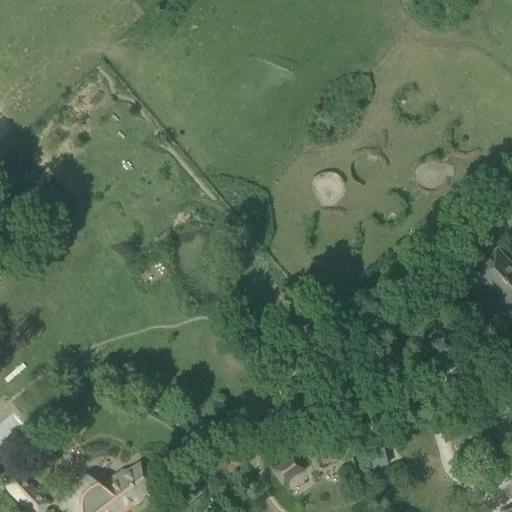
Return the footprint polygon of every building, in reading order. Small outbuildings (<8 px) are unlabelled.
[(511,259),(496,244),(469,275),(486,295),(488,294),(508,314),(511,310),(511,259)] [(333,348),(311,322),(294,336),(316,362),(333,348)] [(298,386),(282,392),(295,427),(311,421),(298,386)] [(343,441),(318,448),(322,465),(361,454),(345,392),(330,395),(343,441)] [(393,448),(373,452),(375,466),(396,462),(393,448)] [(293,457),(271,474),(282,488),(303,471),(293,457)] [(69,511),(128,511),(140,504),(138,500),(154,489),(138,466),(122,478),(118,473),(103,486),(87,475),(77,481),(73,487),(69,494),(67,500),(66,507),(69,511)] [(6,490),(27,511),(42,511),(48,507),(19,476),(6,490)]
